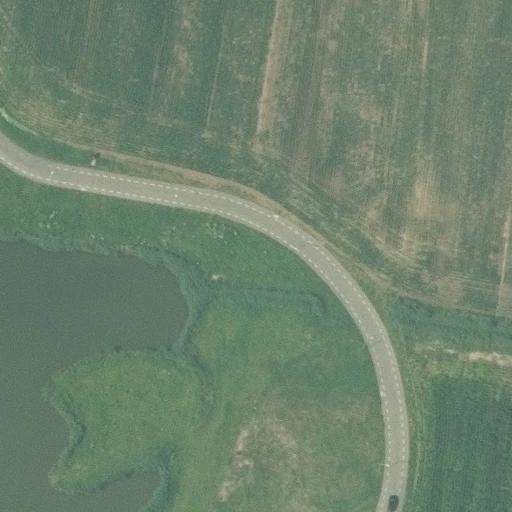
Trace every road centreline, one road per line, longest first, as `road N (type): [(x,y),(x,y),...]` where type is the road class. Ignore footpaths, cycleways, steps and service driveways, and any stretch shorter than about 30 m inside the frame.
road 1 (residential): [(316,327),(307,301),(257,253),(63,211),(34,201),(0,167)]
road 2 (residential): [(316,327),(429,289),(511,228)]
road 3 (residential): [(333,511),(329,390),(316,327)]
